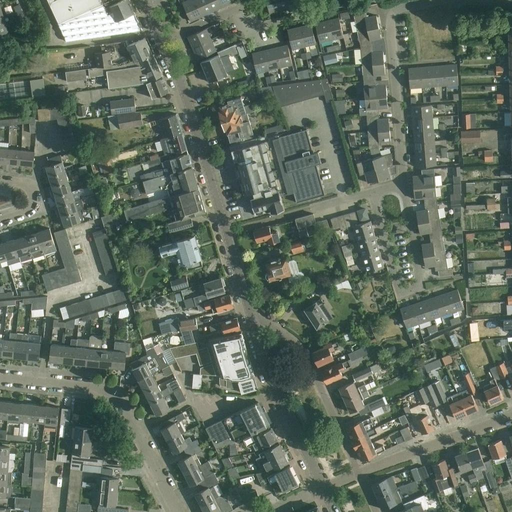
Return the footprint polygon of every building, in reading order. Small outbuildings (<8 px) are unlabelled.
[(55,0),(49,3),(59,25),(91,12),(103,7),(102,4),(111,0),(55,0)] [(91,12),(59,25),(65,42),(127,34),(142,30),(128,0),(123,0),(104,9),(103,7),(91,12)] [(202,17),(194,0),(189,0),(182,3),(190,22),(202,17)] [(207,0),(194,0),(202,17),(213,12),(207,0)] [(220,0),(207,0),(213,12),(224,7),(220,0)] [(281,11),(278,0),(265,0),(269,14),(281,11)] [(290,0),(278,0),(281,11),(293,8),(290,0)] [(303,0),(290,0),(293,8),(305,6),(303,0)] [(19,5),(14,7),(17,15),(23,12),(19,5)] [(26,19),(23,12),(17,15),(20,22),(26,19)] [(353,15),(357,32),(378,27),(376,16),(367,18),(366,12),(353,15)] [(339,18),(327,21),(331,40),(343,37),(339,18)] [(331,40),(327,21),(315,24),(319,43),(331,40)] [(311,25),(299,27),(304,47),(316,44),(311,25)] [(304,47),(299,27),(287,30),(292,50),(304,47)] [(357,32),(361,48),(373,46),(372,40),(381,38),(378,27),(357,32)] [(188,37),(193,48),(211,40),(206,29),(188,37)] [(511,33),(502,33),(502,45),(511,45),(511,37),(511,33)] [(125,41),(100,45),(100,48),(101,48),(102,53),(95,54),(96,60),(97,67),(97,68),(118,64),(124,63),(124,65),(133,61),(133,62),(153,55),(152,55),(145,38),(127,46),(125,41)] [(211,40),(193,48),(198,60),(216,51),(211,40)] [(219,55),(210,58),(201,62),(209,82),(227,75),(224,68),(228,66),(224,56),(230,53),(231,55),(237,53),(234,46),(234,45),(217,52),(217,53),(218,53),(219,55)] [(287,45),(275,48),(280,68),(292,65),(287,45)] [(362,64),(362,65),(384,63),(383,51),(374,52),(373,46),(361,48),(361,49),(354,50),(355,64),(362,64)] [(275,48),(264,51),(268,70),(280,68),(275,48)] [(342,49),(330,52),(332,62),(345,59),(342,49)] [(268,70),(264,51),(252,54),(256,73),(268,70)] [(162,76),(153,55),(133,62),(133,61),(124,65),(124,63),(118,64),(97,68),(97,67),(88,69),(89,77),(107,75),(108,88),(146,83),(162,76)] [(511,61),(503,61),(503,72),(510,71),(510,67),(511,66),(511,61)] [(362,65),(363,81),(376,80),(375,75),(385,74),(384,63),(362,65)] [(456,65),(444,66),(446,86),(458,85),(456,65)] [(444,66),(432,67),(434,87),(446,86),(444,66)] [(432,67),(420,68),(422,88),(434,87),(432,67)] [(422,88),(420,68),(408,69),(410,89),(422,88)] [(86,79),(85,69),(65,72),(67,82),(86,79)] [(51,74),(38,76),(39,84),(52,82),(51,74)] [(168,92),(162,76),(146,83),(152,98),(168,92)] [(326,103),(333,101),(331,95),(327,79),(320,80),(324,94),(326,103)] [(324,94),(320,80),(312,81),(316,97),(324,94)] [(363,81),(365,98),(387,96),(386,85),(376,86),(376,80),(363,81)] [(316,97),(312,81),(304,82),(309,99),(316,97)] [(511,99),(511,81),(501,82),(501,89),(503,89),(503,99),(511,99)] [(309,99),(304,82),(297,83),(302,101),(309,99)] [(302,101),(297,83),(289,84),(294,103),(302,101)] [(294,103),(289,84),(281,85),(287,105),(294,103)] [(280,107),(287,105),(281,85),(272,86),(275,94),(280,107)] [(261,90),(265,101),(276,97),(272,86),(261,90)] [(360,115),(366,115),(379,114),(378,109),(388,108),(387,96),(365,98),(366,108),(359,108),(360,115)] [(219,111),(222,121),(247,113),(255,110),(253,104),(243,107),(241,97),(227,101),(228,104),(219,107),(221,111),(219,111)] [(110,102),(111,113),(135,110),(134,99),(110,102)] [(411,107),(412,119),(432,117),(431,105),(411,107)] [(51,120),(57,119),(58,122),(69,119),(67,106),(49,108),(51,120)] [(478,125),(477,110),(468,110),(469,125),(478,125)] [(508,110),(483,110),(483,120),(503,120),(508,120),(508,110)] [(137,130),(143,130),(141,112),(107,116),(109,130),(137,126),(137,130)] [(231,145),(254,138),(247,113),(222,121),(224,131),(226,130),(230,142),(231,145)] [(182,133),(176,114),(158,119),(163,136),(168,135),(168,137),(182,133)] [(366,115),(367,132),(389,130),(388,118),(379,119),(379,114),(366,115)] [(35,116),(22,117),(23,123),(30,123),(30,133),(36,132),(35,116)] [(455,124),(464,122),(463,116),(453,118),(455,124)] [(359,117),(352,117),(352,126),(360,125),(359,117)] [(412,119),(413,131),(433,129),(432,117),(412,119)] [(58,122),(59,128),(71,125),(69,119),(58,122)] [(59,128),(61,134),(72,131),(71,125),(59,128)] [(493,127),(469,127),(469,138),(508,138),(508,128),(499,128),(499,135),(493,135),(493,127)] [(254,138),(231,145),(229,145),(233,159),(234,159),(236,164),(235,164),(236,167),(239,178),(239,180),(240,180),(243,192),(243,194),(253,192),(254,197),(250,199),(252,209),(253,209),(255,216),(271,211),(271,213),(274,212),(274,213),(284,210),(280,196),(293,192),(296,203),(325,195),(316,164),(321,162),(318,151),(313,153),(306,129),(279,137),(277,132),(254,138)] [(413,131),(414,143),(434,141),(433,129),(413,131)] [(389,130),(367,132),(369,149),(370,149),(379,148),(381,148),(381,142),(390,141),(389,130)] [(61,134),(62,140),(73,138),(72,131),(61,134)] [(182,133),(168,137),(160,140),(164,154),(172,152),(172,154),(187,150),(182,133)] [(414,143),(415,155),(435,154),(434,141),(414,143)] [(75,143),(63,145),(65,151),(76,148),(75,143)] [(493,158),(502,157),(500,145),(491,146),(493,158)] [(0,162),(7,163),(8,149),(0,147),(0,162)] [(7,163),(20,164),(21,150),(8,149),(7,163)] [(21,150),(20,164),(33,165),(34,151),(21,150)] [(391,153),(372,159),(378,180),(390,177),(387,168),(392,166),(391,153)] [(141,175),(143,181),(192,166),(188,154),(170,159),(161,162),(163,169),(141,175)] [(435,154),(415,155),(416,167),(436,166),(435,154)] [(64,167),(61,157),(48,161),(50,165),(42,168),(43,171),(47,170),(49,176),(65,172),(73,169),(72,165),(64,167)] [(378,180),(372,159),(356,163),(359,176),(365,174),(367,183),(378,180)] [(154,160),(111,169),(113,179),(156,169),(154,160)] [(78,168),(80,174),(87,172),(85,166),(78,168)] [(167,188),(170,196),(198,188),(192,166),(143,181),(147,194),(167,188)] [(434,176),(434,169),(421,170),(422,176),(412,176),(413,188),(435,186),(442,185),(441,175),(434,176)] [(68,182),(65,172),(49,176),(45,178),(46,181),(50,180),(52,186),(68,182)] [(473,179),(474,191),(483,191),(483,185),(492,185),(492,179),(473,179)] [(71,191),(68,182),(52,186),(48,187),(49,191),(51,197),(55,196),(71,191)] [(423,198),(424,204),(437,203),(435,186),(413,188),(414,199),(423,198)] [(198,188),(170,196),(124,210),(101,217),(105,228),(127,221),(173,207),(177,221),(205,212),(198,188)] [(74,201),(71,191),(55,196),(51,197),(53,201),(56,200),(58,206),(74,201)] [(495,205),(504,205),(504,194),(495,194),(495,205)] [(451,201),(451,208),(461,207),(460,200),(451,201)] [(78,211),(74,201),(58,206),(54,207),(56,211),(57,217),(61,216),(78,211)] [(416,211),(418,223),(439,219),(437,203),(424,204),(425,210),(416,211)] [(90,207),(93,216),(99,215),(97,206),(90,207)] [(358,211),(360,220),(368,218),(365,209),(358,211)] [(81,210),(78,211),(61,216),(57,217),(59,221),(62,220),(64,226),(81,221),(84,220),(81,210)] [(355,212),(349,214),(352,224),(350,224),(351,227),(353,226),(357,242),(375,237),(370,221),(358,224),(355,212)] [(297,228),(314,223),(315,223),(313,214),(295,219),(297,228)] [(352,224),(349,214),(343,215),(346,228),(351,227),(350,224),(352,224)] [(346,228),(343,215),(337,217),(340,228),(340,230),(346,228)] [(340,228),(337,217),(330,219),(333,230),(340,228)] [(167,225),(170,233),(193,226),(191,219),(167,225)] [(429,233),(430,238),(442,236),(439,219),(418,223),(419,234),(429,233)] [(326,220),(321,221),(324,232),(329,231),(326,220)] [(321,221),(315,223),(314,223),(317,234),(324,232),(321,221)] [(269,226),(254,231),(257,242),(268,239),(269,245),(280,242),(277,231),(271,233),(269,226)] [(54,232),(56,238),(67,234),(65,228),(54,232)] [(48,229),(37,232),(44,255),(55,251),(48,229)] [(92,233),(95,242),(108,238),(105,229),(92,233)] [(299,232),(301,239),(308,237),(307,230),(299,232)] [(37,232),(26,236),(33,258),(44,255),(37,232)] [(56,238),(58,243),(69,239),(67,234),(56,238)] [(14,239),(21,261),(21,262),(33,258),(26,236),(14,239)] [(173,242),(159,246),(162,256),(176,252),(180,265),(187,263),(189,270),(203,266),(201,259),(194,236),(180,240),(180,237),(172,240),(173,242)] [(421,245),(423,256),(445,252),(442,236),(430,238),(430,243),(421,245)] [(357,242),(362,257),(379,252),(375,237),(357,242)] [(111,250),(108,238),(95,242),(99,254),(111,250)] [(14,239),(2,243),(7,259),(9,265),(21,261),(14,239)] [(58,243),(59,249),(71,245),(69,239),(58,243)] [(290,244),(292,251),(302,248),(301,241),(290,244)] [(59,249),(61,255),(73,251),(71,245),(59,249)] [(115,261),(111,250),(99,254),(103,265),(115,261)] [(61,255),(63,260),(75,257),(73,251),(61,255)] [(379,252),(362,257),(356,259),(360,274),(384,267),(379,252)] [(445,252),(423,256),(425,267),(434,266),(435,271),(438,271),(439,277),(452,275),(451,268),(447,269),(445,252)] [(63,260),(65,266),(76,263),(75,257),(63,260)] [(279,278),(288,275),(290,281),(292,282),(300,279),(302,278),(303,276),(302,273),(301,272),(298,272),(296,264),(293,264),(292,260),(287,262),(285,257),(280,259),(270,262),(271,263),(266,265),(268,270),(267,271),(268,273),(267,274),(266,274),(265,276),(265,277),(266,278),(267,279),(268,280),(269,280),(270,280),(279,277),(279,278)] [(118,271),(115,261),(103,265),(106,275),(118,271)] [(65,268),(67,272),(72,270),(78,268),(76,263),(65,266),(65,268)] [(55,275),(59,287),(64,285),(61,274),(67,272),(65,268),(50,272),(51,277),(55,275)] [(78,268),(72,270),(76,282),(82,280),(78,268)] [(72,270),(67,272),(70,283),(76,282),(72,270)] [(53,289),(59,287),(55,275),(51,277),(50,272),(42,275),(43,279),(49,277),(53,289)] [(67,272),(61,274),(64,285),(70,283),(67,272)] [(53,289),(49,277),(43,279),(47,291),(53,289)] [(170,281),(172,290),(188,285),(186,277),(170,281)] [(187,309),(197,306),(204,304),(203,302),(209,300),(208,297),(225,292),(221,278),(203,283),(204,285),(199,286),(202,295),(184,300),(187,309)] [(317,289),(318,295),(329,292),(327,286),(317,289)] [(123,288),(117,290),(120,301),(127,299),(123,288)] [(117,290),(111,291),(115,303),(120,301),(117,290)] [(457,290),(446,294),(452,313),(464,309),(457,290)] [(111,291),(105,293),(109,305),(115,303),(111,291)] [(105,293),(100,295),(103,306),(109,305),(105,293)] [(197,306),(198,311),(211,307),(213,313),(233,307),(230,294),(209,300),(203,302),(204,304),(197,306)] [(446,294),(434,298),(441,316),(452,313),(446,294)] [(100,295),(94,297),(98,308),(103,306),(100,295)] [(31,298),(32,302),(33,302),(33,309),(47,308),(48,296),(31,298)] [(94,297),(88,298),(92,310),(98,308),(94,297)] [(88,298),(83,300),(86,312),(92,310),(88,298)] [(434,298),(423,301),(429,320),(441,316),(434,298)] [(316,302),(309,306),(301,312),(305,318),(308,316),(317,328),(328,321),(319,307),(324,304),(321,299),(316,302)] [(83,300),(77,302),(81,313),(86,312),(83,300)] [(423,301),(411,305),(418,324),(429,320),(423,301)] [(77,302),(71,304),(75,315),(81,313),(77,302)] [(71,304),(65,305),(69,317),(75,315),(71,304)] [(117,306),(118,310),(119,310),(121,319),(129,316),(125,304),(117,306)] [(69,317),(65,305),(60,307),(63,318),(69,317)] [(418,324),(411,305),(400,309),(406,328),(418,324)] [(195,317),(178,320),(180,328),(181,331),(197,328),(195,317)] [(66,321),(65,326),(73,327),(74,324),(79,325),(79,318),(75,319),(75,318),(66,321)] [(180,328),(178,320),(177,318),(160,323),(163,333),(167,331),(180,328)] [(240,329),(237,318),(209,326),(211,331),(222,328),(224,334),(240,329)] [(511,319),(504,320),(500,321),(501,328),(511,327),(511,319)] [(1,356),(13,357),(16,333),(9,333),(9,340),(3,339),(1,356)] [(13,357),(26,359),(28,335),(16,333),(13,357)] [(163,333),(159,334),(163,347),(171,345),(169,337),(165,338),(163,333)] [(222,370),(224,377),(227,377),(232,380),(242,380),(254,376),(253,375),(254,374),(249,360),(248,357),(248,356),(246,351),(247,351),(246,350),(245,347),(246,347),(241,333),(212,339),(215,347),(217,346),(220,355),(218,356),(217,355),(219,362),(220,362),(219,361),(222,360),(225,371),(223,371),(222,370)] [(28,335),(26,359),(39,360),(41,336),(28,335)] [(89,338),(88,347),(86,365),(99,366),(101,349),(102,337),(92,336),(89,338)] [(61,362),(74,364),(76,346),(76,340),(70,339),(70,345),(63,345),(61,362)] [(112,350),(110,367),(124,369),(126,354),(129,355),(130,343),(115,342),(114,350),(112,350)] [(174,358),(196,354),(199,366),(212,362),(207,347),(199,350),(197,342),(185,345),(169,348),(174,358)] [(324,347),(312,353),(318,365),(333,358),(329,351),(338,347),(336,342),(331,344),(331,343),(324,346),(324,347)] [(50,361),(61,362),(63,345),(51,344),(50,361)] [(88,347),(76,346),(74,364),(86,365),(88,347)] [(132,370),(138,381),(152,373),(152,374),(164,367),(168,365),(163,355),(158,358),(152,347),(145,350),(147,355),(130,364),(133,369),(132,370)] [(112,350),(101,349),(99,366),(110,367),(112,350)] [(321,372),(326,384),(342,377),(339,370),(350,366),(348,360),(321,372)] [(503,363),(495,367),(501,379),(509,376),(503,363)] [(200,374),(202,375),(216,376),(212,364),(200,368),(200,374)] [(352,375),(355,381),(372,374),(369,367),(352,375)] [(491,383),(483,387),(484,391),(485,392),(490,404),(503,398),(500,392),(499,389),(496,382),(501,379),(495,367),(490,370),(494,379),(489,381),(491,383)] [(470,372),(463,375),(469,389),(471,395),(477,393),(473,384),(475,384),(470,372)] [(138,381),(144,392),(158,385),(152,374),(152,373),(138,381)] [(227,377),(224,377),(220,377),(219,386),(226,386),(226,388),(240,388),(241,393),(258,388),(254,376),(242,380),(232,380),(227,377)] [(170,393),(174,391),(180,388),(176,380),(166,385),(168,389),(170,393)] [(432,384),(440,402),(447,399),(446,398),(439,381),(432,384)] [(339,388),(344,400),(367,390),(364,384),(356,388),(353,382),(339,388)] [(423,388),(429,402),(432,408),(440,404),(440,402),(432,384),(423,388)] [(144,392),(150,404),(164,396),(170,393),(168,389),(161,392),(158,385),(144,392)] [(180,388),(174,391),(179,402),(186,399),(180,388)] [(421,405),(429,402),(423,388),(415,391),(421,405)] [(469,389),(458,393),(467,414),(478,409),(471,395),(469,389)] [(367,390),(344,400),(350,413),(364,406),(361,400),(369,396),(367,390)] [(467,414),(458,393),(446,398),(447,399),(455,419),(467,414)] [(164,396),(150,404),(156,415),(170,408),(164,396)] [(372,411),(381,407),(385,405),(382,398),(367,404),(370,412),(372,411)] [(0,418),(8,419),(10,402),(0,400),(0,418)] [(20,424),(20,420),(22,403),(10,402),(8,419),(7,422),(20,424)] [(255,432),(256,434),(257,435),(265,431),(263,428),(269,425),(258,402),(205,429),(215,448),(238,440),(255,432)] [(20,420),(33,422),(35,405),(22,403),(20,420)] [(33,422),(45,423),(47,406),(35,405),(33,422)] [(412,414),(412,415),(411,416),(415,424),(417,423),(422,434),(434,429),(425,410),(422,411),(419,405),(410,409),(408,406),(406,406),(403,408),(406,416),(412,414)] [(47,406),(45,423),(45,428),(57,429),(59,407),(47,406)] [(381,407),(372,411),(374,417),(384,412),(381,407)] [(62,408),(60,424),(59,437),(64,438),(65,425),(68,425),(70,409),(62,408)] [(183,413),(169,419),(160,424),(163,428),(161,429),(167,441),(181,433),(184,432),(179,421),(185,417),(183,413)] [(399,417),(402,425),(408,422),(404,415),(399,417)] [(346,428),(351,439),(371,429),(369,423),(372,422),(370,418),(346,428)] [(75,426),(73,439),(92,441),(93,428),(75,426)] [(400,430),(405,441),(412,438),(407,427),(400,430)] [(259,440),(252,444),(255,450),(262,446),(263,447),(277,440),(271,428),(265,431),(257,435),(257,436),(258,438),(259,440)] [(356,450),(371,443),(369,437),(377,433),(374,428),(351,439),(350,439),(356,450)] [(184,439),(181,433),(167,441),(173,453),(183,448),(185,452),(199,445),(196,439),(192,441),(189,437),(184,439)] [(87,465),(87,464),(88,458),(83,458),(83,454),(90,455),(92,441),(73,439),(72,453),(73,453),(72,463),(84,464),(87,465)] [(371,443),(356,450),(361,461),(385,450),(380,439),(371,443)] [(505,455),(500,440),(488,444),(493,459),(505,455)] [(256,459),(258,465),(283,452),(279,444),(259,454),(260,457),(256,459)] [(0,445),(0,459),(9,460),(13,460),(15,460),(16,453),(10,453),(10,447),(3,446),(0,445)] [(202,450),(199,445),(185,452),(187,457),(178,462),(184,473),(200,465),(197,458),(194,460),(192,456),(202,450)] [(483,464),(477,448),(466,452),(472,468),(483,464)] [(283,452),(258,465),(261,470),(265,468),(266,470),(268,470),(269,472),(273,469),(288,462),(283,452)] [(472,468),(466,452),(455,456),(460,472),(472,468)] [(226,469),(233,466),(229,458),(221,460),(226,469)] [(0,459),(0,471),(8,472),(9,460),(0,459)] [(448,469),(444,459),(432,464),(437,478),(432,480),(436,492),(443,490),(442,487),(450,484),(451,487),(458,485),(452,468),(448,469)] [(200,465),(184,473),(190,485),(200,480),(202,484),(216,477),(207,461),(200,465)] [(243,471),(252,468),(250,462),(241,465),(243,471)] [(87,464),(87,465),(86,471),(101,472),(102,466),(87,464)] [(271,483),(276,494),(283,490),(283,491),(298,483),(290,465),(268,476),(266,473),(265,473),(264,472),(261,472),(256,474),(257,477),(262,487),(271,483)] [(424,467),(417,469),(421,479),(428,477),(424,467)] [(0,483),(7,484),(11,484),(12,472),(8,472),(0,471),(0,483)] [(474,473),(468,475),(471,484),(477,481),(474,473)] [(119,478),(101,476),(99,489),(117,491),(119,478)] [(391,476),(371,485),(377,497),(395,489),(397,488),(391,476)] [(219,483),(216,477),(202,484),(204,489),(195,494),(201,506),(218,497),(213,486),(219,483)] [(400,487),(402,493),(411,489),(409,484),(400,487)] [(117,491),(99,489),(96,511),(113,511),(114,508),(114,504),(116,505),(117,491)] [(395,489),(377,497),(382,510),(401,501),(395,489)] [(241,497),(245,505),(259,499),(256,491),(241,497)] [(427,511),(426,508),(427,508),(428,506),(426,502),(424,502),(423,503),(420,497),(424,496),(423,495),(413,500),(415,505),(400,511),(427,511)] [(218,497),(201,506),(203,511),(228,511),(233,510),(230,504),(227,500),(224,498),(219,496),(218,497)]
